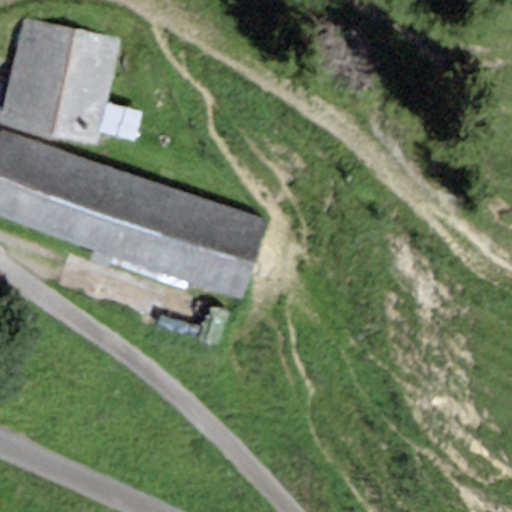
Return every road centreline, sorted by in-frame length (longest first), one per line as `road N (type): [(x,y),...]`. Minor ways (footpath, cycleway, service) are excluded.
road 1 (track): [(0,267),(183,400),(280,511)]
road 2 (track): [(0,443),(154,511)]
